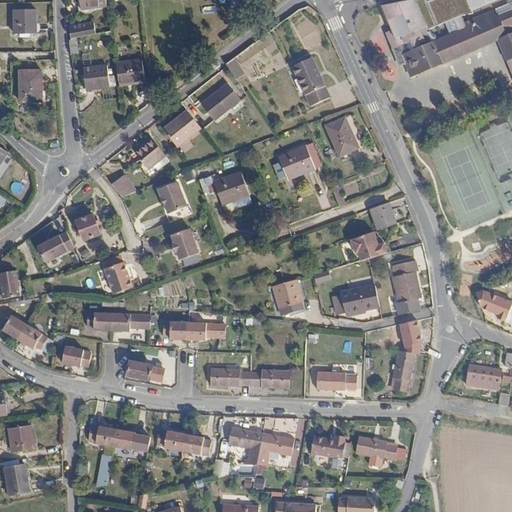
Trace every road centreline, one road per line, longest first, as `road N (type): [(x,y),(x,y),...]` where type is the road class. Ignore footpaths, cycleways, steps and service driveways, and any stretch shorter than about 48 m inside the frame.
road 1 (residential): [(321,0),(409,186),(449,329)]
road 2 (residential): [(65,172),(298,0)]
road 3 (residential): [(185,405),(428,413)]
road 4 (residential): [(65,172),(72,144),(59,0)]
road 5 (residential): [(76,385),(70,511)]
